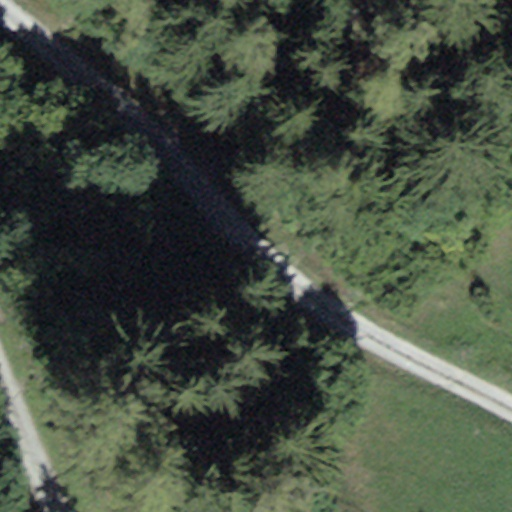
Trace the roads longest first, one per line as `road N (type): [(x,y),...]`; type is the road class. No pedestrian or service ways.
road 1 (track): [(511,416),(347,332),(249,251),(125,118),(0,19)]
road 2 (track): [(0,382),(51,511)]
